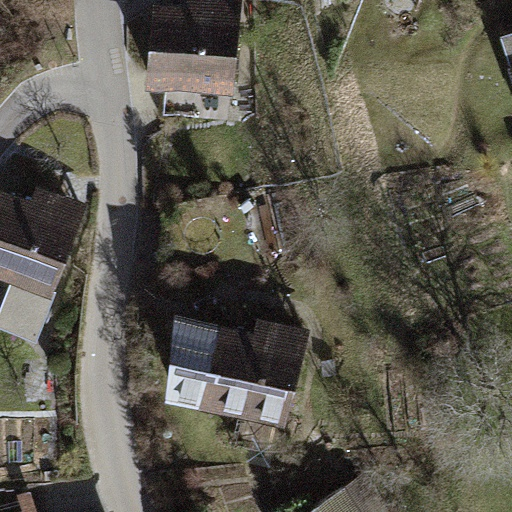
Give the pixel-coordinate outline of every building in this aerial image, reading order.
[(236,0),(152,0),(145,85),(166,87),(204,91),(228,93),(236,0)] [(511,27),(503,30),(511,59),(511,27)] [(204,91),(166,87),(163,114),(201,118),(204,91)] [(0,183),(0,274),(13,280),(0,314),(0,323),(37,337),(87,203),(36,184),(31,195),(0,183)] [(0,314),(13,280),(0,274),(0,314)] [(255,327),(175,308),(168,395),(284,425),(312,328),(258,314),(255,327)] [(367,467),(296,511),(380,511),(391,505),(367,467)]
